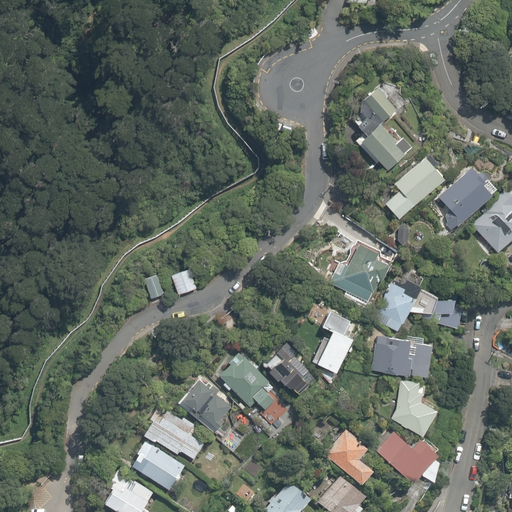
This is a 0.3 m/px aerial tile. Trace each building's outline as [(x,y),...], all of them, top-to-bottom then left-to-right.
[(303,33),(307,38),(315,33),(311,28),(303,33)] [(379,162),(387,171),(406,153),(405,152),(411,147),(402,137),(396,142),(380,123),(396,109),(385,98),(387,97),(378,87),(362,101),(360,112),(352,120),(362,131),(353,140),(376,165),(379,162)] [(295,126),(283,123),(281,130),(293,133),(295,126)] [(461,147),(470,158),(482,147),(467,142),(461,147)] [(383,202),(399,219),(444,179),(433,167),(437,163),(427,153),(394,183),(399,188),(383,202)] [(440,217),(451,229),(491,194),(483,185),(485,183),(470,166),(437,196),(449,210),(440,217)] [(468,223),(497,252),(511,237),(511,195),(505,188),(468,223)] [(402,222),(397,227),(396,247),(406,247),(407,227),(402,222)] [(386,238),(391,243),(396,238),(391,233),(386,238)] [(359,296),(367,300),(371,292),(372,293),(378,280),(381,281),(388,264),(374,258),(374,257),(377,251),(358,242),(342,278),(343,279),(340,287),(354,293),(353,296),(358,298),(359,296)] [(171,274),(178,294),(196,288),(190,268),(171,274)] [(144,279),(151,299),(164,294),(157,274),(144,279)] [(435,295),(405,279),(403,285),(394,280),(392,283),(389,282),(375,312),(377,312),(374,320),(397,330),(400,323),(401,323),(408,311),(427,318),(429,315),(435,317),(434,321),(455,327),(460,305),(451,302),(453,295),(435,295)] [(217,322),(228,336),(247,321),(236,307),(217,322)] [(319,364),(336,372),(352,337),(332,328),(327,338),(323,336),(311,360),(318,364),(319,364)] [(370,370),(426,378),(431,343),(409,340),(376,335),(375,341),(374,341),(370,370)] [(454,339),(459,354),(468,351),(463,336),(454,339)] [(288,384),(298,393),(314,378),(307,370),(293,356),(297,353),(287,342),(268,360),(267,360),(266,360),(265,360),(264,360),(263,360),(263,361),(262,361),(262,362),(262,363),(262,364),(263,364),(263,365),(264,365),(264,366),(265,366),(266,366),(267,365),(270,368),(269,370),(278,380),(280,379),(286,386),(288,384)] [(257,400),(265,409),(275,400),(262,386),(269,380),(244,353),(242,355),(238,351),(227,361),(228,363),(217,373),(249,407),(257,400)] [(177,401),(213,431),(223,420),(220,418),(231,405),(197,377),(177,401)] [(390,417),(421,435),(435,408),(419,401),(421,391),(416,391),(418,381),(399,378),(395,408),(390,417)] [(180,449),(194,458),(204,442),(188,432),(194,423),(184,416),(182,418),(167,409),(159,421),(154,418),(144,434),(150,438),(155,438),(177,453),(180,449)] [(307,437),(316,445),(336,424),(327,416),(307,437)] [(419,472),(431,482),(437,462),(432,458),(436,452),(419,438),(412,447),(392,430),(375,450),(412,481),(419,472)] [(286,436),(289,440),(295,436),(291,431),(286,436)] [(324,455),(361,487),(372,475),(357,462),(367,451),(354,441),(355,440),(344,431),(324,455)] [(131,466),(168,490),(185,465),(148,441),(131,466)] [(268,446),(272,450),(277,445),(273,441),(268,446)] [(118,511),(147,511),(149,510),(144,507),(153,492),(116,469),(107,485),(111,488),(103,501),(120,511),(118,511)] [(316,502),(327,511),(361,511),(358,509),(366,500),(339,477),(316,502)] [(234,495),(249,507),(258,495),(243,483),(234,495)] [(300,511),(309,502),(287,484),(274,499),(272,498),(268,503),(270,504),(263,511),(300,511)] [(384,501),(391,510),(407,498),(400,489),(384,501)] [(172,499),(186,509),(192,501),(186,497),(187,496),(181,492),(179,494),(176,492),(172,499)]
